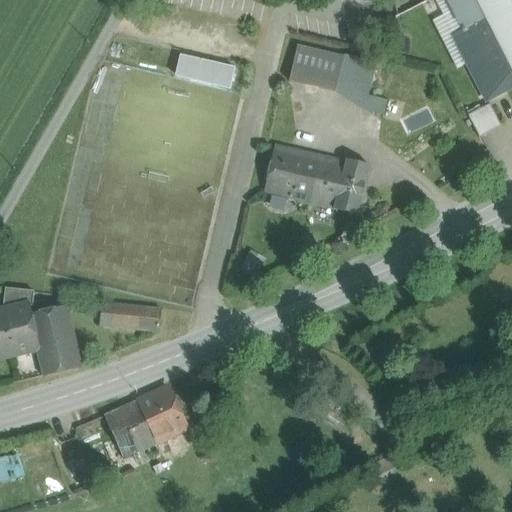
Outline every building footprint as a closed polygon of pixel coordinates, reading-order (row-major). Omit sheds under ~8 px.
[(458,70),(468,64),(454,37),(463,32),(461,29),(463,28),(449,1),(448,0),(431,0),(424,4),(458,70)] [(511,72),(474,0),(450,0),(449,1),(463,28),(461,29),(463,32),(454,37),(468,64),(487,101),(511,88),(511,72)] [(511,0),(474,0),(511,72),(511,0)] [(297,47),(289,82),(336,93),(344,58),(297,47)] [(195,61),(182,58),(177,78),(190,81),(195,61)] [(344,58),(336,93),(365,110),(368,93),(373,65),(344,58)] [(217,66),(195,61),(190,81),(212,87),(217,66)] [(235,70),(217,66),(212,87),(230,91),(235,70)] [(368,93),(365,110),(374,112),(377,95),(368,93)] [(490,106),(469,117),(479,139),(501,127),(490,106)] [(321,160),(275,149),(265,193),(310,204),(321,160)] [(346,165),(321,160),(310,204),(335,211),(358,217),(370,167),(347,161),(346,163),(347,163),(346,165)] [(243,274),(253,279),(260,265),(249,260),(243,274)] [(34,293),(6,290),(3,312),(28,306),(28,308),(33,307),(34,293)] [(162,311),(102,304),(100,327),(159,334),(162,311)] [(3,312),(0,312),(0,360),(37,351),(29,318),(30,317),(28,308),(28,306),(3,312)] [(30,317),(29,318),(37,351),(43,377),(80,369),(66,309),(30,317)] [(196,392),(209,389),(206,377),(193,380),(196,392)] [(168,389),(104,418),(124,461),(186,430),(168,389)] [(0,458),(0,479),(23,477),(20,456),(0,458)]
